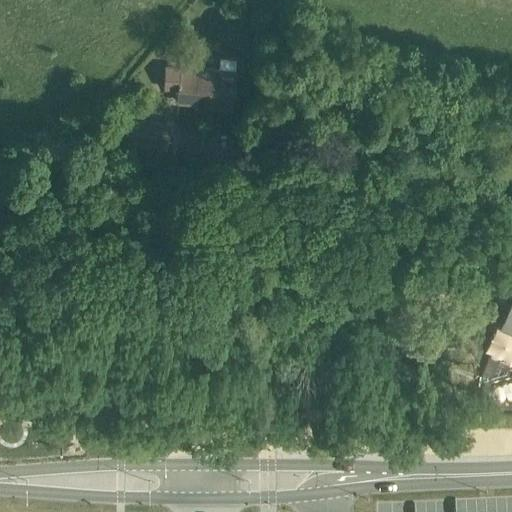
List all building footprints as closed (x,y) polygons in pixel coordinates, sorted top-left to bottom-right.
[(207,72),(179,70),(180,65),(166,65),(165,88),(178,89),(178,101),(204,102),(203,106),(233,108),(235,71),(207,69),(207,72)] [(166,153),(168,129),(168,122),(130,119),(128,151),(166,153)] [(110,151),(111,139),(111,126),(99,125),(98,151),(110,151)] [(441,268),(419,277),(429,301),(433,299),(436,304),(453,296),(441,268)] [(511,303),(502,327),(511,330),(511,303)] [(511,357),(503,354),(505,349),(494,344),(484,366),(480,386),(486,387),(483,399),(488,400),(510,402),(511,401),(511,357)]
